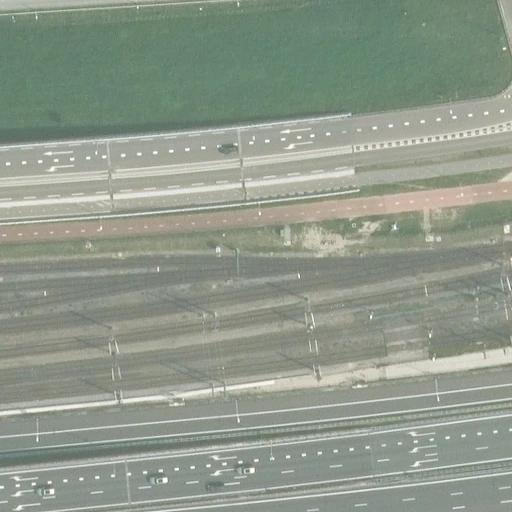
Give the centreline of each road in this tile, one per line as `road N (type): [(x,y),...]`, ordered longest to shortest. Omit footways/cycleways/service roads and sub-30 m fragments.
road 1 (motorway): [(511,388),(0,447)]
road 2 (unclassified): [(511,105),(350,132),(0,159)]
road 3 (motorway): [(511,444),(0,496)]
road 4 (unclassified): [(0,183),(353,160),(511,136)]
road 5 (motorway): [(511,494),(370,511)]
